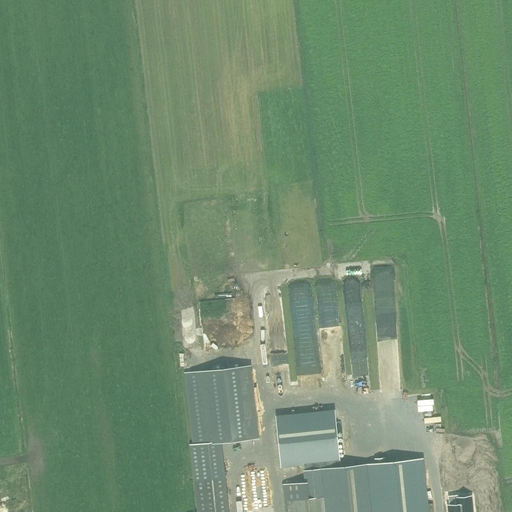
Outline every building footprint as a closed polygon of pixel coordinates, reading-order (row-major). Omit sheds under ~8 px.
[(300,346),(309,346),(309,338),(300,338),(300,346)] [(193,446),(221,443),(259,438),(251,365),(184,373),(193,444),(193,446)] [(303,463),(340,460),(336,413),(277,419),(282,465),(303,463)] [(304,471),(341,467),(340,460),(303,463),(304,471)] [(376,511),(371,463),(341,467),(304,471),(303,471),(306,499),(285,501),(286,511),(376,511)] [(460,507),(451,508),(451,511),(474,511),(474,499),(460,500),(460,507)]
